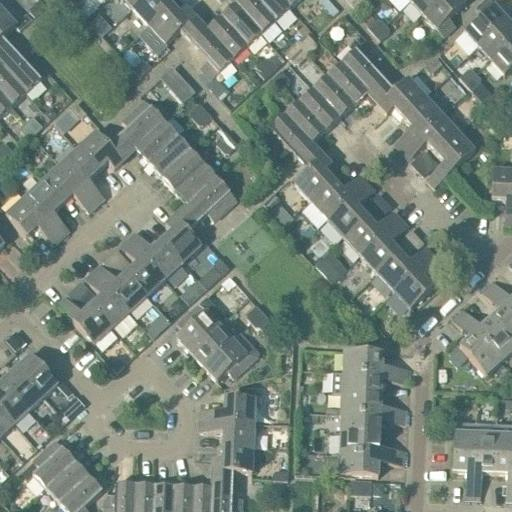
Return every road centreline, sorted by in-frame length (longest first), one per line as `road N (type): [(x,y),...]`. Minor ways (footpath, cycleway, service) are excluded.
road 1 (residential): [(418,511),(425,329),(471,280)]
road 2 (residential): [(143,367),(187,412),(183,450),(116,447),(96,423),(98,402)]
road 3 (residential): [(471,280),(343,137)]
road 4 (residential): [(14,316),(41,274),(148,186)]
road 5 (residential): [(98,402),(14,316)]
